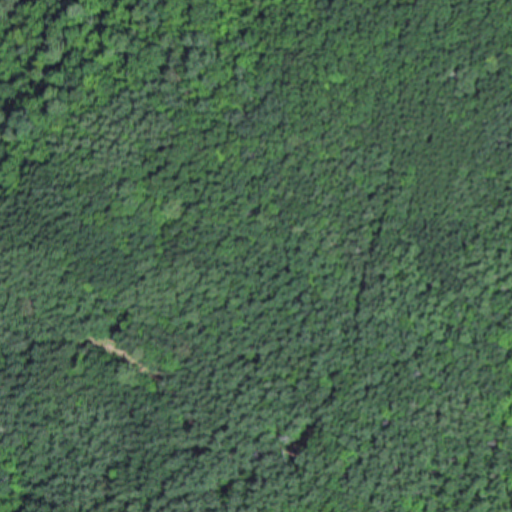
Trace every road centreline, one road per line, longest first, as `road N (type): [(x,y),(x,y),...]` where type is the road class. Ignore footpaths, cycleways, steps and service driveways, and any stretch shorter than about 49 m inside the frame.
road 1 (track): [(438,0),(358,367),(322,448),(313,511)]
road 2 (track): [(416,0),(331,36),(238,139),(0,267)]
